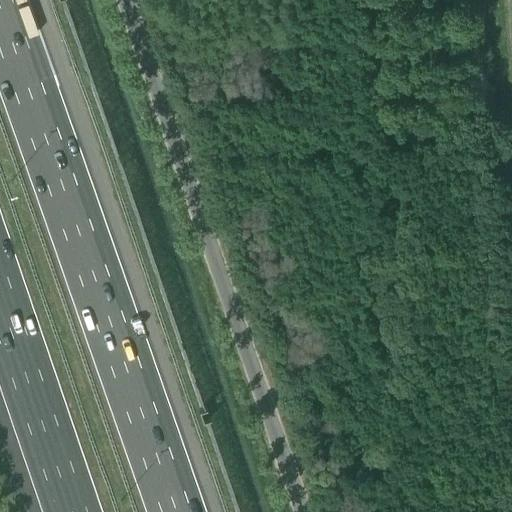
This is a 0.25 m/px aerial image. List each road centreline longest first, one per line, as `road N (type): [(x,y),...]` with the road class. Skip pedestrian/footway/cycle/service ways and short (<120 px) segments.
road 1 (unclassified): [(299,511),(122,0)]
road 2 (motorway): [(172,511),(0,12)]
road 3 (motorway): [(0,297),(72,511)]
